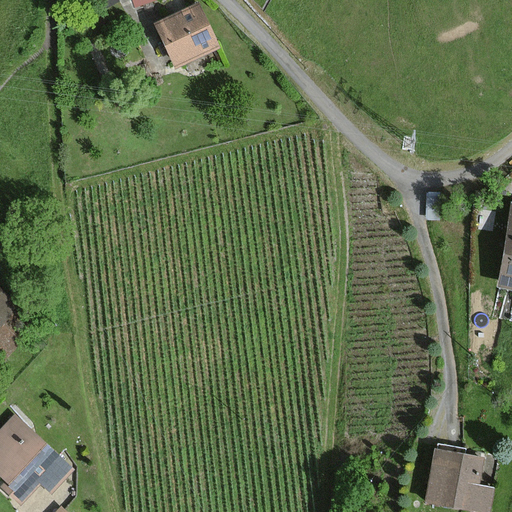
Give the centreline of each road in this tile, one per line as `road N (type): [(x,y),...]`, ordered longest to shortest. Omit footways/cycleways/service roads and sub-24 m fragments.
road 1 (track): [(110,511),(80,377),(54,134),(48,38),(58,0)]
road 2 (unclassified): [(511,147),(483,168),(432,181),(392,170),(225,0)]
